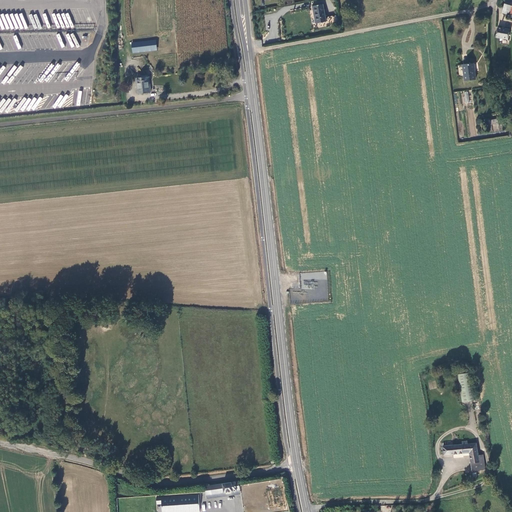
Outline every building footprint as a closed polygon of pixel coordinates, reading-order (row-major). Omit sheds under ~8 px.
[(507,0),(503,13),(509,15),(511,6),(511,0),(507,0)] [(316,23),(327,21),(326,17),(323,4),(314,6),(315,11),(314,11),(316,23)] [(499,27),(497,38),(508,40),(509,33),(510,29),(499,27)] [(167,39),(133,44),(134,52),(168,48),(167,39)] [(476,80),(475,63),(463,64),(465,81),(476,80)] [(138,94),(151,93),(150,77),(149,77),(148,75),(143,75),(143,77),(136,79),(138,94)] [(477,400),(472,372),(458,374),(463,402),(477,400)] [(486,469),(486,468),(483,455),(479,455),(477,443),(468,444),(468,441),(463,442),(463,444),(443,446),(444,455),(454,454),(469,453),(470,456),(473,471),(486,469)] [(211,485),(211,493),(224,492),(224,493),(233,491),(237,490),(236,481),(223,483),(211,485)] [(198,511),(200,511),(199,494),(161,497),(162,511),(198,511)]
